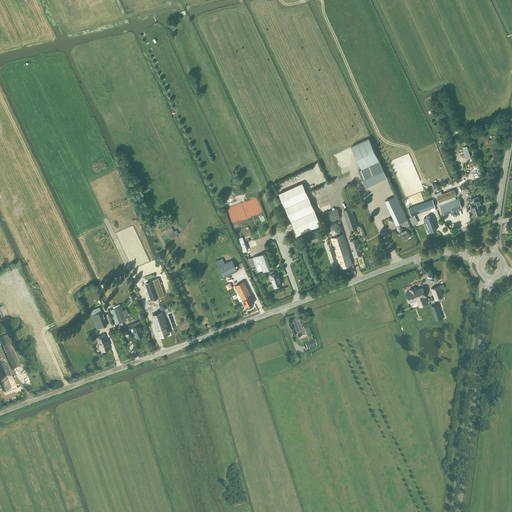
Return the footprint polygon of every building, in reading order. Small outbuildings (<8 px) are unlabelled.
[(368,138),(351,146),(361,169),(379,161),(368,138)] [(366,187),(378,182),(388,178),(387,176),(380,161),(358,171),(366,187)] [(302,183),(279,193),(298,235),(321,224),(302,183)] [(435,191),(439,201),(456,195),(452,185),(435,191)] [(385,201),(386,202),(396,225),(401,223),(407,220),(396,196),(385,201)] [(411,215),(425,211),(435,207),(435,206),(433,199),(409,208),(411,215)] [(440,206),(443,215),(462,208),(459,199),(440,206)] [(479,200),(474,202),(476,205),(471,207),(474,215),(481,212),(478,205),(480,204),(481,205),(481,204),(479,200)] [(337,208),(323,213),(326,224),(341,219),(337,208)] [(344,210),(350,229),(357,227),(351,208),(344,210)] [(428,225),(431,232),(437,230),(434,223),(435,222),(433,216),(431,217),(431,216),(424,219),(426,226),(428,225)] [(403,226),(405,226),(406,225),(407,228),(410,227),(407,220),(401,223),(403,226)] [(341,227),(336,223),(331,225),(329,231),(334,235),(340,233),(341,227)] [(172,227),(166,230),(170,238),(178,234),(176,230),(173,231),(172,227)] [(402,227),(399,228),(400,232),(404,241),(408,239),(407,237),(411,236),(407,229),(403,231),(402,227)] [(310,234),(312,241),(320,238),(317,231),(310,234)] [(352,264),(343,234),(331,238),(341,268),(352,264)] [(357,239),(350,241),(355,256),(362,254),(361,250),(362,250),(360,243),(359,244),(357,239)] [(265,252),(252,257),(258,272),(263,270),(263,271),(271,268),(265,252)] [(225,263),(223,258),(216,262),(224,278),(238,271),(232,259),(225,263)] [(271,278),(275,287),(282,284),(277,271),(274,273),(273,270),(269,272),(270,274),(269,274),(271,278)] [(244,281),(235,286),(243,301),(252,297),(244,281)] [(150,283),(144,286),(143,286),(150,303),(157,300),(150,283)] [(439,286),(432,289),(436,299),(443,296),(440,290),(445,288),(444,284),(439,286)] [(416,289),(410,291),(406,293),(409,302),(420,298),(423,305),(428,303),(425,296),(426,296),(423,288),(416,290),(416,289)] [(255,303),(252,297),(243,301),(246,307),(255,303)] [(165,301),(159,304),(161,310),(168,308),(165,301)] [(446,320),(441,304),(434,307),(439,322),(446,320)] [(122,306),(113,309),(119,323),(127,320),(122,306)] [(92,316),(102,313),(100,308),(91,311),(92,316)] [(162,312),(153,315),(160,336),(169,333),(162,312)] [(102,313),(92,316),(97,331),(107,327),(102,313)] [(292,323),(297,336),(299,335),(301,339),(306,337),(302,326),(300,327),(298,321),(292,323)] [(133,328),(137,338),(144,335),(140,325),(138,322),(129,325),(130,329),(133,328)] [(105,334),(96,337),(102,352),(111,349),(105,334)] [(306,345),(307,350),(317,347),(315,342),(306,345)] [(9,345),(4,347),(3,348),(13,371),(20,368),(17,362),(17,361),(14,354),(13,354),(9,345)] [(6,364),(0,366),(0,379),(6,394),(16,389),(6,364)]
